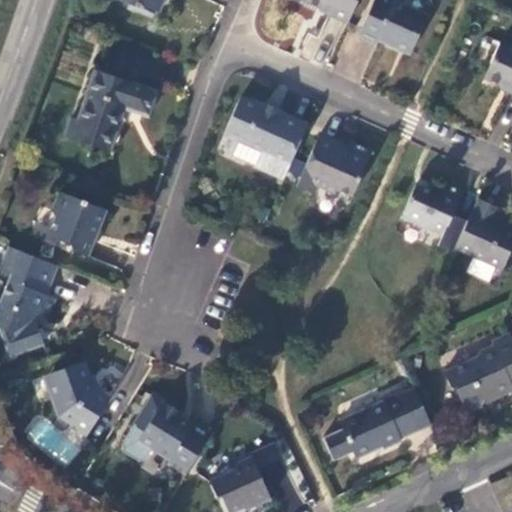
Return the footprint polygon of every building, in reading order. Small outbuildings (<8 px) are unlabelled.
[(121,0),(121,2),(139,9),(141,6),(159,13),(164,0),(121,0)] [(304,0),(304,2),(330,13),(329,16),(346,24),(356,0),(304,0)] [(426,17),(388,0),(373,0),(357,36),(376,45),(378,40),(409,54),(426,17)] [(511,47),(500,42),(484,78),(510,89),(509,92),(511,93),(511,47)] [(156,92),(94,71),(86,96),(123,110),(124,108),(148,117),(156,92)] [(86,96),(77,121),(89,125),(83,143),(109,152),(123,110),(86,96)] [(223,134),(239,141),(239,142),(233,155),(283,178),(307,125),(278,112),(277,115),(262,108),(264,104),(250,97),(247,102),(239,98),(223,134)] [(77,121),(70,119),(64,137),(83,143),(89,125),(77,121)] [(337,142),(319,134),(296,185),(314,194),(318,185),(335,192),(338,185),(354,192),(372,151),(351,141),(347,150),(336,146),(337,142)] [(430,190),(415,184),(400,217),(441,235),(436,246),(452,253),(454,249),(466,221),(452,214),(462,192),(444,183),(442,186),(433,182),(430,190)] [(59,192),(51,211),(55,219),(49,233),(52,239),(69,246),(72,251),(86,257),(105,211),(59,192)] [(499,208),(476,198),(466,221),(454,249),(501,269),(509,251),(511,249),(511,227),(494,220),(499,208)] [(57,267),(8,247),(0,267),(0,270),(10,275),(0,301),(0,332),(9,357),(43,344),(35,322),(38,313),(48,317),(55,299),(45,295),(57,267)] [(475,359),(444,373),(450,386),(456,389),(464,408),(470,412),(481,407),(484,401),(493,396),(495,400),(511,392),(511,338),(510,335),(491,343),(493,347),(478,353),(475,359)] [(228,349),(222,364),(233,369),(239,353),(228,349)] [(62,374),(46,380),(59,414),(71,422),(70,423),(87,434),(109,399),(93,389),(83,362),(65,368),(62,374)] [(399,394),(416,431),(430,425),(413,388),(399,394)] [(382,403),(338,423),(341,430),(322,438),(332,462),(352,453),(355,459),(381,447),(382,449),(400,441),(399,439),(416,431),(399,394),(398,390),(380,398),(382,403)] [(183,415),(163,403),(165,401),(154,395),(146,407),(147,414),(153,418),(145,432),(134,425),(122,446),(123,453),(138,462),(146,460),(153,449),(170,460),(168,465),(185,475),(210,435),(193,424),(192,426),(180,419),(183,415)] [(147,414),(146,407),(134,425),(145,432),(153,418),(147,414)] [(33,418),(22,439),(71,462),(82,440),(33,418)] [(250,457),(235,464),(233,471),(208,481),(215,496),(221,498),(226,511),(231,511),(252,503),(253,507),(269,500),(250,457)]
